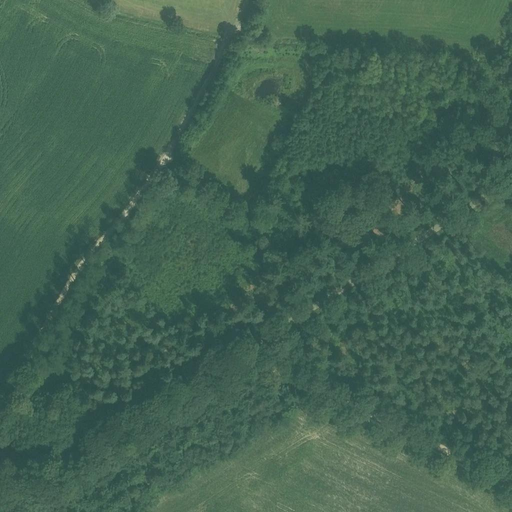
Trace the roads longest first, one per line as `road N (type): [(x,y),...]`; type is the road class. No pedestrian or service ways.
road 1 (track): [(0,406),(76,274),(181,132),(228,48)]
road 2 (unclassified): [(248,348),(511,180)]
road 3 (track): [(248,348),(511,480)]
road 4 (unclassified): [(248,348),(28,488),(0,493)]
